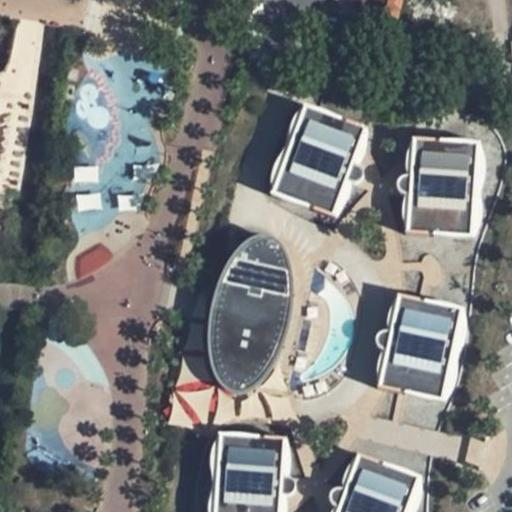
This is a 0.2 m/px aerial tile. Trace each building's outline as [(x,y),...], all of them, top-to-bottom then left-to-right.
[(363,0),(360,17),(383,22),(387,0),(363,0)] [(401,0),(387,0),(383,22),(397,25),(401,0)] [(460,50),(489,55),(492,35),(464,29),(463,33),(462,33),(460,50)] [(445,47),(460,50),(462,33),(447,30),(445,47)] [(370,134),(308,113),(277,197),(338,218),(370,134)] [(483,148),(417,144),(410,240),(481,238),(483,148)] [(283,247),(269,241),(254,244),(240,251),(223,278),(216,307),(214,317),(213,346),(217,374),(222,387),(232,397),(245,398),(258,393),(276,373),(292,336),(298,296),(290,259),(283,247)] [(469,311),(403,297),(383,391),(452,408),(469,311)] [(186,363),(186,373),(175,373),(175,425),(211,425),(212,363),(186,363)] [(285,511),(290,444),(220,441),(217,511),(285,511)] [(414,511),(425,482),(361,461),(341,511),(414,511)]
